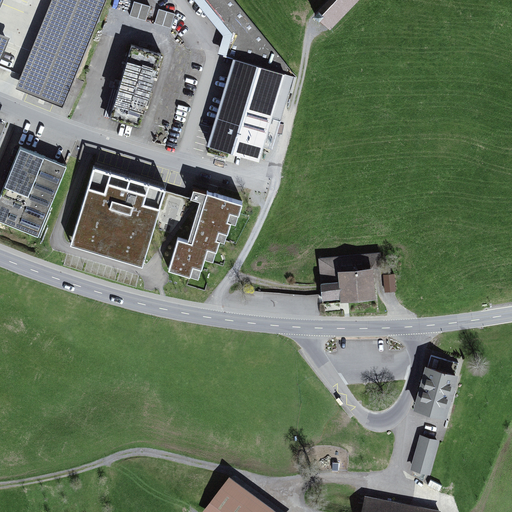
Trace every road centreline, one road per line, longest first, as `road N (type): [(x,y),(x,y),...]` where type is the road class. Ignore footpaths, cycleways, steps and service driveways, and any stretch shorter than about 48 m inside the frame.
road 1 (tertiary): [(0,256),(152,308),(307,327)]
road 2 (track): [(274,486),(150,451),(0,485)]
road 3 (unclassified): [(261,185),(154,157),(0,100)]
road 4 (unclassified): [(307,327),(312,347),(359,413),(384,422),(400,413),(415,377),(414,326)]
